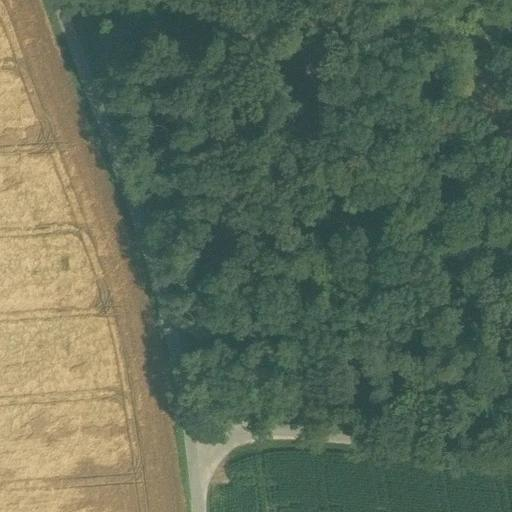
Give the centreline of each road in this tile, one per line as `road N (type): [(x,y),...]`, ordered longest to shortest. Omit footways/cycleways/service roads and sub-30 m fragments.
road 1 (unclassified): [(192,406),(136,201),(64,0)]
road 2 (unclassified): [(192,406),(395,408),(511,424)]
